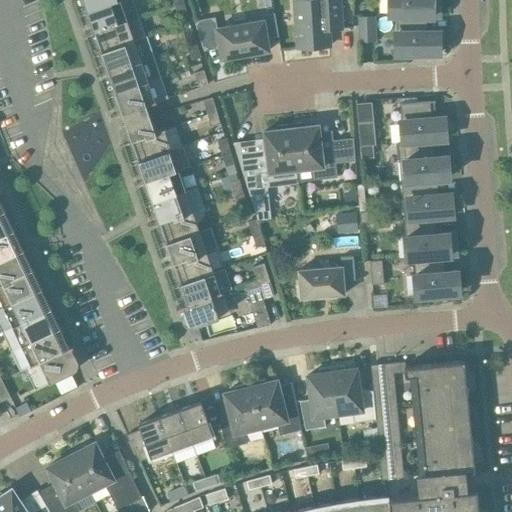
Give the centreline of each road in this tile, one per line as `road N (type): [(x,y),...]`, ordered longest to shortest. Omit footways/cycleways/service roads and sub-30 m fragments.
road 1 (residential): [(490,316),(288,339),(138,379)]
road 2 (residential): [(490,316),(469,74)]
road 3 (residential): [(469,74),(257,85)]
road 4 (residential): [(138,379),(0,449)]
road 5 (residential): [(138,379),(78,241)]
road 6 (residential): [(38,137),(0,16)]
